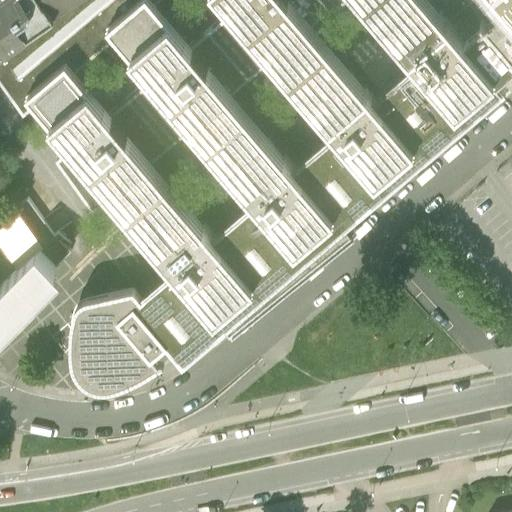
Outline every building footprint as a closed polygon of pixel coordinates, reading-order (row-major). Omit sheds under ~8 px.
[(69,0),(0,50),(0,77),(25,112),(153,0),(69,0)] [(0,0),(0,50),(69,0),(0,0)] [(171,268),(144,288),(135,280),(87,293),(79,297),(75,304),(73,317),(71,332),(71,342),(73,359),(75,366),(79,372),(87,379),(98,383),(109,384),(125,379),(142,371),(165,357),(164,356),(160,355),(159,356),(154,349),(160,343),(166,338),(184,359),(226,323),(230,328),(353,229),(346,221),(506,85),(500,78),(510,71),(511,68),(511,0),(495,0),(501,7),(465,37),(433,0),(366,0),(415,58),(376,91),(315,20),(297,0),(228,0),(233,5),(273,52),(338,129),(297,161),(231,86),(192,41),(157,0),(137,0),(112,23),(156,75),(194,121),(254,196),(214,228),(154,156),(114,112),(68,58),(28,90),(64,132),(75,146),(113,192),(177,263),(171,268)] [(297,0),(315,20),(339,0),(297,0)] [(233,5),(192,41),(231,86),(273,52),(233,5)] [(156,75),(114,112),(154,156),(194,121),(156,75)] [(96,207),(113,192),(75,146),(60,156),(96,207)] [(0,237),(20,265),(0,284),(0,324),(57,266),(38,247),(30,236),(15,215),(0,225),(0,237)]
